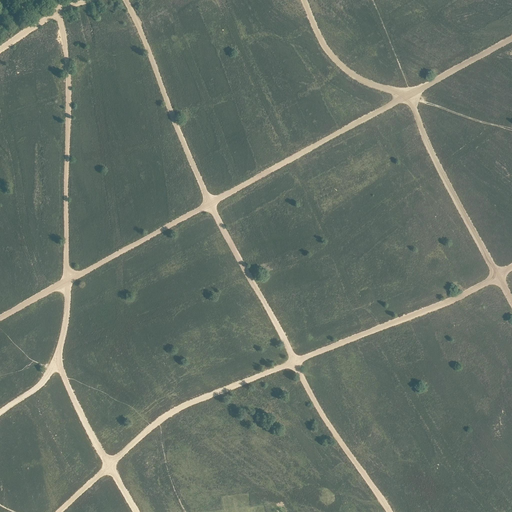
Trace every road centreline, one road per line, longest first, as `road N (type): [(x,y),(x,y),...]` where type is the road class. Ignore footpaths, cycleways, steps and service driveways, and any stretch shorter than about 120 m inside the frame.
road 1 (track): [(497,275),(294,361),(209,203),(405,96),(434,157)]
road 2 (track): [(124,0),(209,203),(66,280),(67,82),(58,10)]
road 3 (track): [(388,511),(294,361),(181,406),(108,466),(136,511)]
road 4 (track): [(511,38),(405,96),(343,69),(304,0)]
road 5 (track): [(60,511),(108,466),(56,359),(0,412)]
road 6 (track): [(0,318),(66,280),(56,359)]
road 7 (track): [(434,157),(497,275)]
